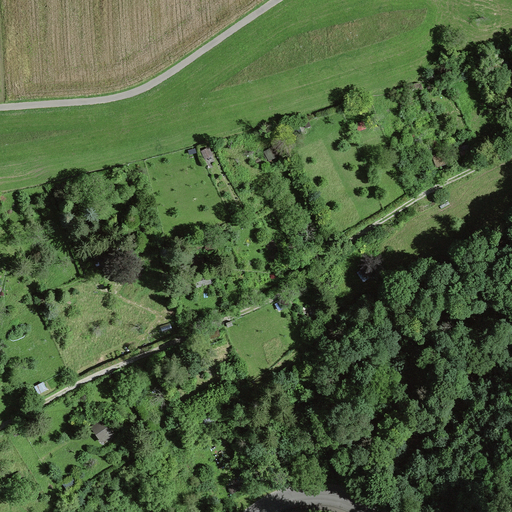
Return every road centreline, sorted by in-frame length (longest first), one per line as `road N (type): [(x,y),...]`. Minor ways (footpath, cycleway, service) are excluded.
road 1 (track): [(511,149),(369,222),(314,270),(0,413)]
road 2 (track): [(276,0),(146,87),(116,97),(0,106)]
